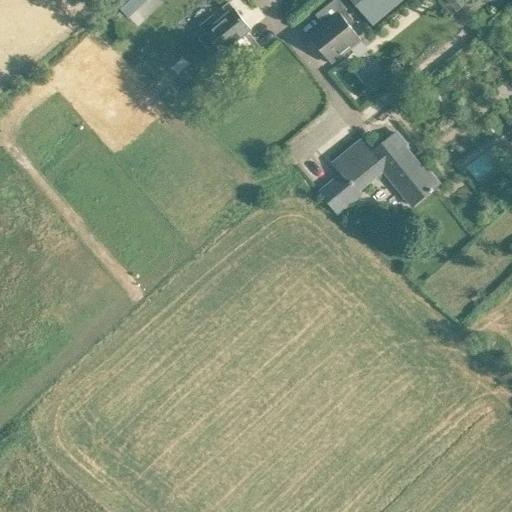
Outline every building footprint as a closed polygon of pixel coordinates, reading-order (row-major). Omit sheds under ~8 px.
[(130,3),(132,0),(111,0),(111,1),(127,18),(136,9),(130,3)] [(339,65),(354,53),(350,49),(362,39),(351,26),(356,22),(346,10),(348,10),(339,0),(334,0),(316,15),(325,26),(311,37),(322,52),(326,49),(339,65)] [(352,0),(375,25),(403,0),(352,0)] [(206,33),(199,38),(204,45),(208,50),(215,58),(222,52),(237,41),(251,29),(235,9),(230,2),(222,8),(228,15),(219,22),(213,15),(200,25),(206,33)] [(68,46),(85,62),(112,33),(96,17),(68,46)] [(193,63),(178,76),(202,103),(209,97),(217,90),(193,63)] [(511,144),(499,127),(466,151),(480,170),(511,145),(511,144)] [(328,186),(321,192),(337,212),(345,206),(362,192),(360,189),(386,167),(415,204),(439,184),(426,168),(423,170),(413,157),(409,160),(401,150),(407,145),(397,133),(372,154),(361,141),(335,163),(343,174),(328,186)]
